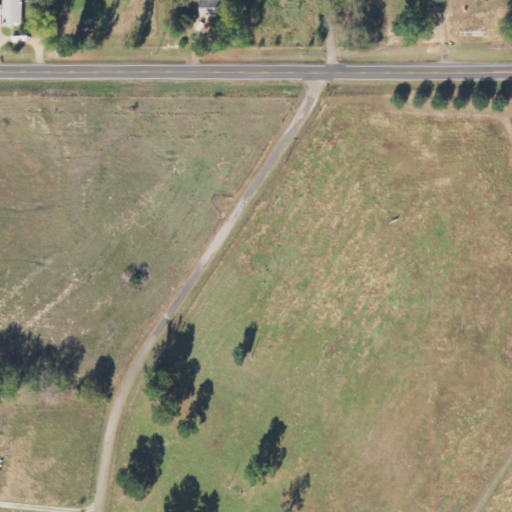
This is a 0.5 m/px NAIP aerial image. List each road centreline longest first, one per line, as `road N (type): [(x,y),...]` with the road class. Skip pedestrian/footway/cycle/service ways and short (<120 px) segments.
road 1 (tertiary): [(511,71),(0,72)]
road 2 (residential): [(105,511),(126,406),(148,359),(334,73)]
